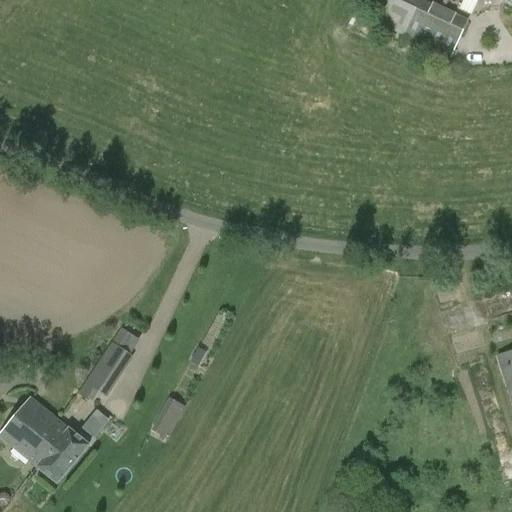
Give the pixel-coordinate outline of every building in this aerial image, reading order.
[(383,0),(372,23),(393,33),(450,59),(467,21),(421,0),(383,0)] [(511,406),(511,352),(497,357),(511,406)] [(97,368),(86,384),(105,396),(115,380),(97,368)] [(84,395),(75,405),(76,406),(69,415),(85,429),(90,424),(98,431),(109,419),(91,404),(93,403),(84,395)] [(169,440),(188,407),(169,397),(151,430),(169,440)] [(0,436),(0,438),(28,461),(39,447),(30,440),(50,416),(30,399),(0,436)] [(88,447),(50,416),(30,440),(39,447),(28,461),(37,469),(37,468),(57,485),(88,447)]
